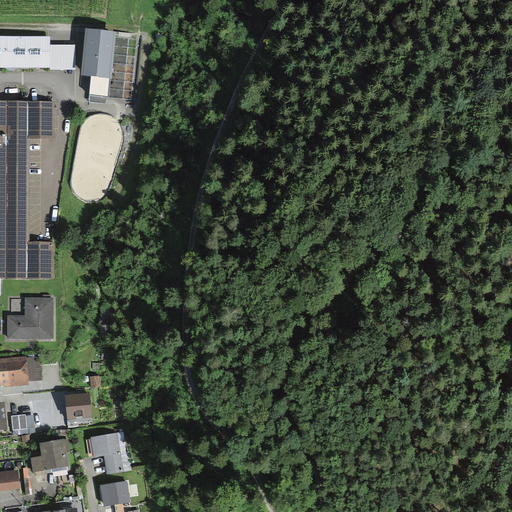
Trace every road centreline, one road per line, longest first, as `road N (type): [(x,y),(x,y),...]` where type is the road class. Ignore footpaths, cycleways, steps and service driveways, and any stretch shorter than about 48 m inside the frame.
road 1 (track): [(273,511),(236,443),(190,389),(183,318),(207,162),(230,98),(282,0)]
road 2 (track): [(511,142),(333,293),(285,370),(287,397),(329,511)]
